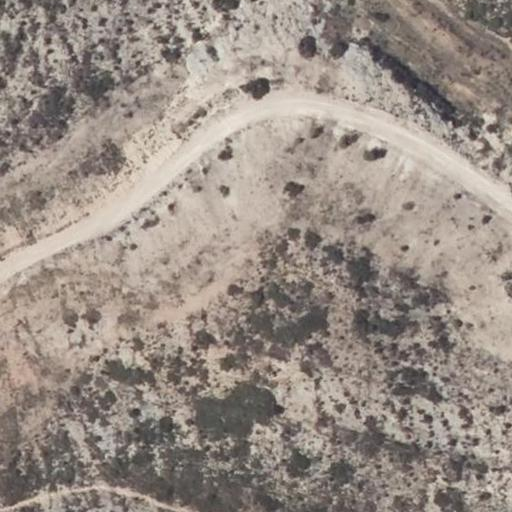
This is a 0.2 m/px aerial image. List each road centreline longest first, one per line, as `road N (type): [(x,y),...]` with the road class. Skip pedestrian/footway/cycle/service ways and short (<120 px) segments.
road 1 (track): [(0,258),(71,242),(182,147),(239,111),(306,89),(369,108),(511,211)]
road 2 (track): [(0,505),(100,476),(243,511)]
